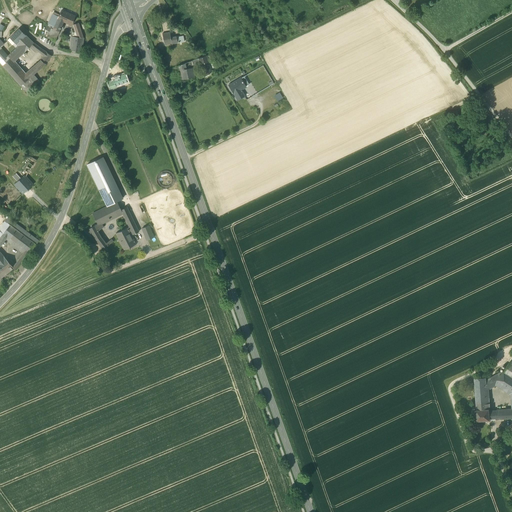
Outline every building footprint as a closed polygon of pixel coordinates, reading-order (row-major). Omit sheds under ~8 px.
[(62,10),(59,16),(65,19),(64,22),(72,25),(76,16),(62,10)] [(50,32),(49,32),(49,34),(57,37),(59,32),(53,29),(59,16),(53,14),(48,24),(52,26),(50,32)] [(59,32),(64,22),(65,19),(59,16),(53,29),(59,32)] [(77,37),(83,38),(78,23),(73,25),(77,37)] [(14,41),(16,44),(26,35),(19,29),(10,38),(14,41)] [(178,37),(171,38),(169,32),(163,34),(165,45),(172,44),(179,42),(178,37)] [(16,44),(19,47),(24,52),(24,53),(29,48),(31,46),(34,43),(26,35),(16,44)] [(72,36),(71,40),(76,40),(75,44),(83,45),(83,39),(84,38),(83,38),(77,37),(72,36)] [(82,52),(83,45),(75,44),(76,40),(71,40),(70,50),(82,52)] [(0,52),(0,62),(3,65),(11,58),(9,56),(3,50),(1,47),(0,47),(0,48),(2,51),(0,52)] [(11,58),(14,61),(20,56),(24,52),(19,47),(16,49),(9,56),(11,58)] [(44,55),(41,60),(46,64),(51,56),(46,52),(44,55)] [(25,74),(31,69),(20,56),(14,61),(25,74)] [(198,59),(202,69),(210,66),(206,56),(204,57),(198,59)] [(3,65),(21,86),(29,79),(25,74),(14,61),(11,58),(3,65)] [(46,64),(41,60),(31,69),(25,74),(29,79),(34,75),(40,69),(46,64)] [(212,72),(210,66),(202,69),(205,77),(212,72)] [(186,69),(185,69),(184,70),(183,68),(179,69),(181,80),(187,79),(186,72),(194,71),(193,68),(186,69)] [(34,75),(29,79),(21,86),(27,93),(40,82),(34,75)] [(244,76),(241,78),(246,86),(249,84),(244,76)] [(241,78),(229,85),(237,99),(244,96),(241,91),(240,88),(245,85),(245,87),(246,86),(241,78)] [(43,113),(44,113),(45,113),(46,113),(48,113),(49,112),(50,111),(51,110),(52,107),(52,106),(51,105),(51,104),(50,102),(50,101),(48,100),(47,99),(46,99),(44,99),(43,99),(42,99),(40,100),(39,101),(38,102),(38,104),(37,105),(37,107),(37,108),(38,110),(38,111),(39,111),(41,112),(42,113),(43,113)] [(103,157),(87,165),(107,207),(117,202),(117,201),(123,198),(103,157)] [(24,176),(25,177),(33,166),(29,163),(22,173),(24,176)] [(14,184),(23,194),(32,185),(25,177),(24,176),(19,180),(14,174),(10,177),(15,183),(14,184)] [(122,214),(129,227),(127,228),(115,233),(118,238),(121,236),(124,242),(129,240),(129,239),(133,238),(134,237),(133,234),(139,232),(127,207),(121,210),(117,202),(107,207),(92,214),(97,224),(98,225),(101,224),(122,214)] [(8,217),(5,221),(9,225),(20,232),(36,244),(39,241),(8,217)] [(0,227),(0,236),(3,233),(9,225),(5,221),(0,227)] [(89,228),(96,240),(100,236),(97,231),(103,227),(101,224),(98,225),(97,224),(89,228)] [(9,225),(3,233),(7,237),(9,238),(7,241),(11,243),(12,241),(13,241),(20,232),(9,225)] [(145,233),(148,239),(154,237),(149,226),(143,228),(145,233)] [(61,231),(71,236),(73,232),(63,227),(61,231)] [(22,248),(25,250),(29,253),(36,244),(20,232),(13,241),(16,244),(22,248)] [(101,247),(103,249),(113,242),(111,240),(111,239),(105,244),(102,239),(100,236),(96,240),(98,242),(101,247)] [(118,238),(124,250),(129,248),(136,244),(135,240),(134,241),(133,238),(129,239),(129,240),(124,242),(121,236),(118,238)] [(23,253),(19,259),(23,262),(29,253),(25,250),(23,253)] [(0,267),(2,270),(10,263),(0,251),(0,267)] [(0,278),(13,267),(14,267),(13,267),(10,263),(2,270),(0,267),(0,278)] [(511,361),(503,372),(509,376),(511,378),(511,361)] [(496,385),(500,383),(506,380),(509,376),(503,372),(502,372),(486,380),(487,390),(489,390),(496,385)] [(511,378),(509,376),(506,380),(500,383),(511,390),(511,378)] [(487,397),(487,390),(486,380),(486,377),(474,378),(476,402),(485,402),(485,398),(487,397)] [(511,390),(500,383),(496,385),(510,394),(511,409),(511,390)] [(476,402),(476,410),(489,409),(489,408),(490,408),(489,397),(487,397),(485,398),(485,402),(476,402)] [(489,411),(489,409),(476,410),(477,420),(490,420),(489,411)] [(498,419),(511,418),(511,409),(497,410),(498,419)] [(490,420),(498,419),(497,410),(489,411),(490,420)]
